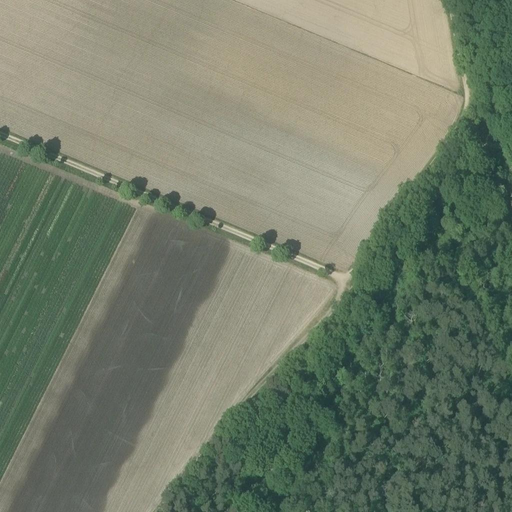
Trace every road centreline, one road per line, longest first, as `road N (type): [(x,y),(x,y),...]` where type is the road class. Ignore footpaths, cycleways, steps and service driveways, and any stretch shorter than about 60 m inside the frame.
road 1 (track): [(243,511),(413,218),(473,144)]
road 2 (track): [(0,136),(341,279)]
road 3 (track): [(341,279),(327,315),(167,511)]
road 4 (track): [(456,133),(341,279)]
road 5 (track): [(452,0),(468,97),(456,133)]
